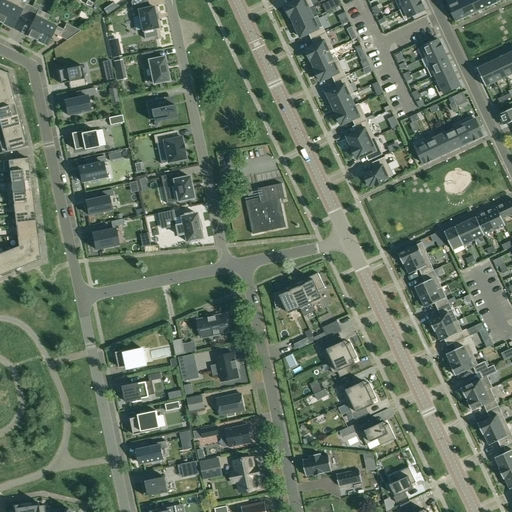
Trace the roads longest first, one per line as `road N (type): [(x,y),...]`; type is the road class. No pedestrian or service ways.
road 1 (tertiary): [(348,240),(476,511)]
road 2 (residential): [(225,267),(168,0)]
road 3 (residential): [(79,296),(32,68),(0,48)]
road 4 (tertiary): [(236,0),(348,240)]
road 5 (residential): [(241,264),(295,511)]
road 6 (residential): [(125,511),(79,296)]
road 7 (residential): [(432,0),(511,170)]
road 8 (residential): [(79,296),(225,267)]
